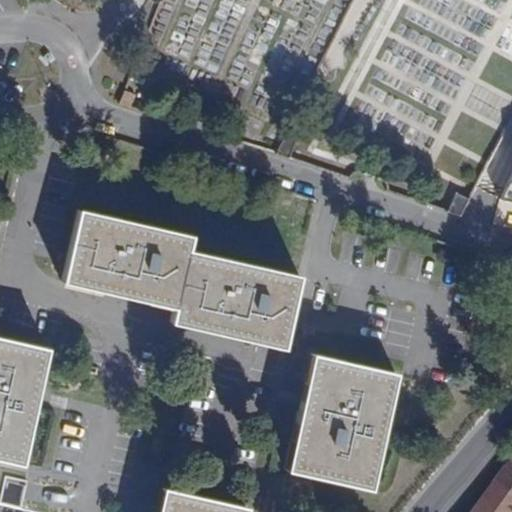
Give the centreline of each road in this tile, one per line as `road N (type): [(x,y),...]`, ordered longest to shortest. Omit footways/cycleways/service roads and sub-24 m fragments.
road 1 (residential): [(511,243),(121,131),(75,96)]
road 2 (residential): [(425,511),(511,407)]
road 3 (residential): [(75,96),(69,53),(51,33),(0,32)]
